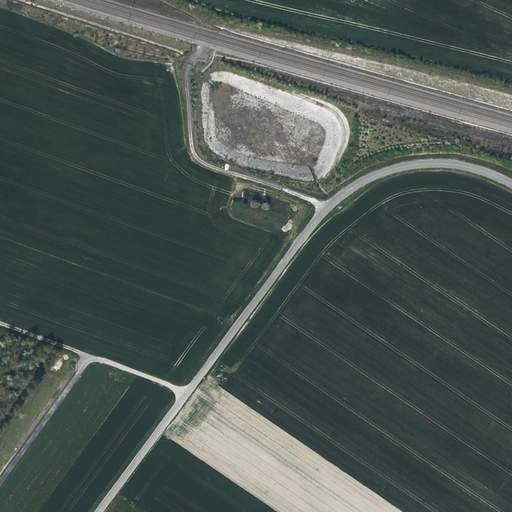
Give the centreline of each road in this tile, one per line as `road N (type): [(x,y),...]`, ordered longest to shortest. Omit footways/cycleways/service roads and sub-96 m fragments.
road 1 (tertiary): [(511,185),(460,165),(422,163),(366,177),(338,195),(97,511)]
road 2 (track): [(0,322),(185,392)]
